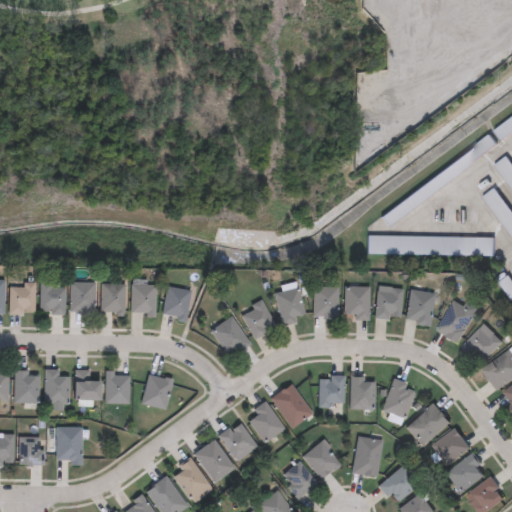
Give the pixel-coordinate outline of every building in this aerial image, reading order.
[(494,131),(511,116),(511,131),(501,140),(494,131)] [(496,145),(386,225),(379,215),(489,135),(496,145)] [(506,156),(511,164),(511,189),(494,164),(506,156)] [(511,212),(511,238),(482,196),(494,187),(511,212)] [(366,236),(492,237),(492,255),(366,255),(366,236)] [(93,314),(68,314),(68,282),(93,282),(93,314)] [(37,313),(37,283),(63,283),(63,313),(37,313)] [(99,313),(99,284),(123,284),(123,313),(99,313)] [(129,314),(129,284),(153,284),(153,314),(129,314)] [(33,285),(33,313),(7,313),(7,285),(33,285)] [(335,286),(335,318),(312,318),(312,286),(335,286)] [(367,319),(343,319),(343,286),(367,286),(367,319)] [(162,315),(163,288),(186,288),(185,321),(174,321),(175,315),(162,315)] [(280,326),(272,294),(296,288),(303,315),(293,317),(294,322),(280,326)] [(399,288),(400,318),(375,319),(374,289),(399,288)] [(433,293),(427,325),(403,321),(409,289),(433,293)] [(251,309),(249,304),(260,299),(273,328),(250,339),(239,314),(251,309)] [(457,343),(435,331),(452,300),(474,313),(457,343)] [(227,357),(208,331),(228,317),(247,343),(227,357)] [(477,364),(461,344),(485,325),(501,345),(477,364)] [(511,355),(511,377),(497,390),(482,371),(508,351),(511,355)] [(42,403),(42,369),(58,369),(58,375),(67,375),(67,403),(42,403)] [(73,400),(73,370),(90,370),(90,379),(97,379),(97,400),(73,400)] [(13,402),(13,371),(36,371),(36,402),(13,402)] [(8,374),(0,373),(0,403),(8,404),(8,374)] [(103,403),(103,373),(127,373),(127,403),(103,403)] [(164,410),(139,404),(146,374),(171,379),(164,410)] [(342,377),(342,404),(316,404),(316,377),(342,377)] [(348,409),(348,377),(373,377),(373,409),(348,409)] [(380,412),(391,380),(414,387),(403,420),(380,412)] [(310,414),(290,428),(269,398),(289,384),(310,414)] [(282,428),(263,442),(244,416),(263,402),(282,428)] [(405,428),(432,403),(449,422),(422,447),(405,428)] [(255,448),(235,462),(217,436),(237,422),(255,448)] [(55,460),(55,427),(80,427),(80,465),(69,465),(69,460),(55,460)] [(469,448),(446,465),(431,446),(453,428),(469,448)] [(0,465),(0,434),(12,434),(12,465),(0,465)] [(349,472),(357,436),(381,441),(373,477),(349,472)] [(41,465),(17,465),(17,437),(41,437),(41,465)] [(192,454),(212,439),(233,468),(213,483),(192,454)] [(322,480),(301,459),(318,441),(340,461),(322,480)] [(485,474),(461,492),(446,472),(470,454),(485,474)] [(211,490),(193,504),(189,499),(188,499),(172,478),(182,470),(179,466),(188,459),(211,490)] [(297,499),(278,478),(297,462),(315,483),(297,499)] [(417,484),(394,504),(378,485),(401,465),(417,484)] [(159,511),(143,491),(163,476),(187,505),(178,511),(159,511)] [(478,511),(465,496),(489,477),(505,496),(484,511),(478,511)] [(292,511),(260,511),(256,506),(276,490),(292,511)] [(398,511),(396,508),(420,494),(431,511),(398,511)] [(152,511),(120,511),(139,495),(152,511)]
